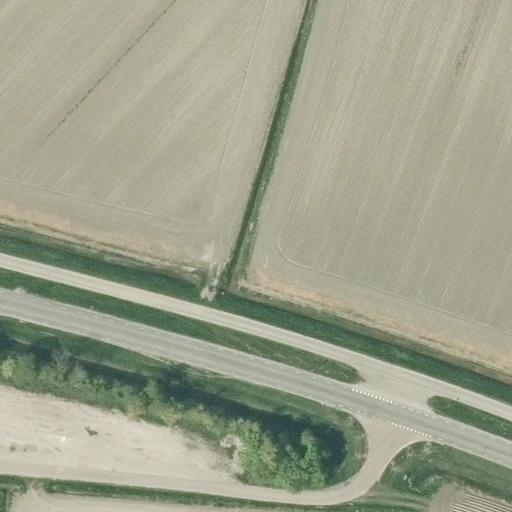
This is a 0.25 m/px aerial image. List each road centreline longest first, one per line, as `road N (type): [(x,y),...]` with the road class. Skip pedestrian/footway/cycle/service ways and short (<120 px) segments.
road 1 (unclassified): [(392,413),(371,474),(337,499),(0,468)]
road 2 (unclassified): [(398,374),(0,261)]
road 3 (primary): [(392,413),(0,303)]
road 4 (primary): [(511,459),(392,413)]
road 5 (unclassified): [(511,415),(398,374)]
